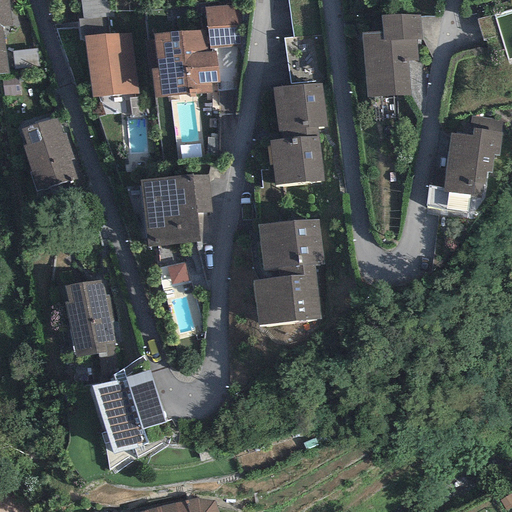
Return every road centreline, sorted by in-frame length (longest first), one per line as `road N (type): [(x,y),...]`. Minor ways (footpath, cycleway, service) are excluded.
road 1 (residential): [(36,0),(157,372),(176,396),(199,394),(213,372),(221,229),(264,0)]
road 2 (residential): [(329,0),(358,236),(381,264),(409,243),(454,0)]
